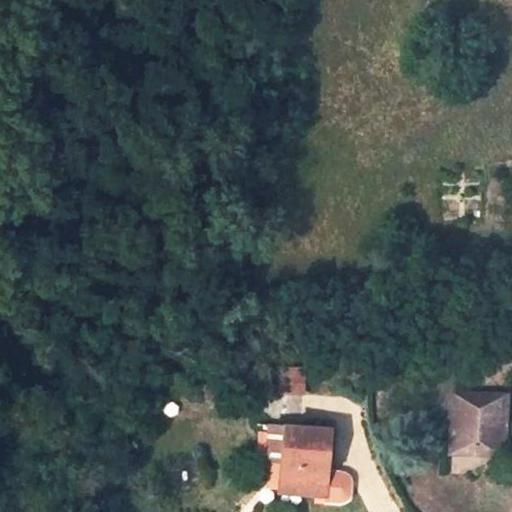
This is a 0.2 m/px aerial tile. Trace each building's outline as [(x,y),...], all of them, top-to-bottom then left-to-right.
[(307,392),(307,368),(281,368),(281,391),(307,392)] [(222,384),(207,386),(209,403),(224,400),(222,384)] [(506,398),(456,394),(452,450),(503,454),(506,398)] [(331,430),(287,426),(286,428),(284,461),(281,492),(326,495),(328,471),(331,430)] [(284,461),(286,428),(272,427),(268,460),(284,461)] [(352,495),(353,484),(352,478),(347,475),(342,473),(328,471),(326,495),(325,503),(340,504),(345,503),(350,500),(352,495)]
